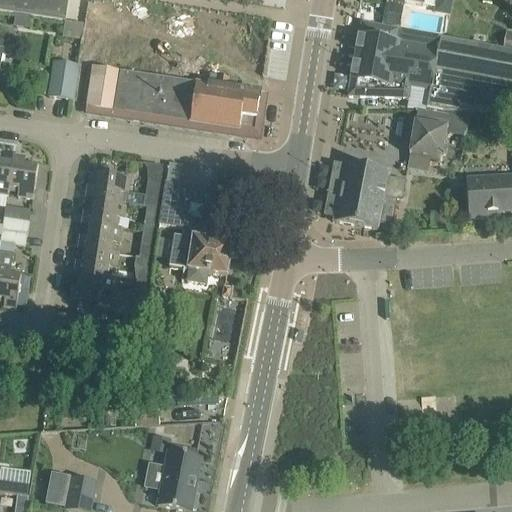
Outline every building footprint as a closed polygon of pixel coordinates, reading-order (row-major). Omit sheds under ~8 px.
[(0,0),(0,10),(66,20),(68,0),(0,0)] [(386,0),(437,10),(438,0),(386,0)] [(382,26),(382,28),(362,25),(348,98),(409,99),(410,91),(430,94),(426,111),(443,114),(511,115),(511,51),(505,50),(504,52),(399,31),(400,30),(382,26)] [(194,62),(166,58),(164,72),(192,76),(194,62)] [(73,103),(76,83),(78,67),(55,64),(49,99),(73,103)] [(189,124),(194,85),(93,70),(87,109),(189,124)] [(255,132),(261,95),(235,91),(236,82),(211,78),(210,87),(194,85),(189,124),(240,132),(240,130),(255,132)] [(470,122),(437,116),(418,112),(409,157),(442,163),(447,136),(466,140),(470,122)] [(13,162),(12,162),(0,160),(0,159),(1,156),(0,155),(0,196),(8,197),(8,193),(13,162)] [(19,194),(18,199),(33,202),(38,166),(25,164),(26,159),(13,158),(12,162),(13,162),(8,193),(19,194)] [(390,175),(345,166),(334,224),(378,232),(379,226),(392,228),(397,201),(402,202),(406,183),(389,179),(390,175)] [(122,196),(127,197),(130,181),(95,175),(93,189),(88,188),(86,201),(91,201),(91,200),(121,206),(121,204),(122,196)] [(511,178),(466,181),(469,221),(490,220),(490,216),(511,214),(511,178)] [(157,211),(160,185),(148,183),(144,209),(157,211)] [(179,188),(165,185),(158,227),(172,230),(183,231),(195,233),(213,235),(218,202),(207,200),(208,196),(179,192),(179,188)] [(126,205),(121,204),(121,206),(91,200),(91,201),(89,214),(84,213),(82,226),(87,226),(117,231),(117,230),(119,221),(124,221),(126,205)] [(448,211),(431,212),(431,229),(448,229),(448,211)] [(30,224),(10,221),(4,220),(2,228),(2,232),(28,236),(30,224)] [(153,237),(155,224),(145,222),(143,235),(153,237)] [(122,230),(117,230),(117,231),(87,226),(85,239),(80,238),(78,251),(83,251),(113,255),(114,254),(115,245),(120,246),(122,230)] [(194,241),(195,233),(183,231),(182,241),(175,240),(169,270),(190,273),(189,273),(227,279),(232,247),(194,241)] [(0,304),(4,305),(4,309),(16,311),(22,276),(11,274),(15,247),(26,249),(28,236),(2,232),(1,237),(0,244),(1,245),(0,249),(0,304)] [(151,249),(153,237),(143,235),(141,247),(151,249)] [(118,255),(114,254),(113,255),(83,251),(81,264),(77,263),(75,276),(79,276),(80,275),(110,280),(110,279),(111,270),(116,271),(118,255)] [(149,261),(136,259),(134,269),(147,270),(149,261)] [(114,280),(110,279),(110,280),(80,275),(79,276),(78,289),(73,288),(71,301),(106,306),(107,295),(112,295),(114,280)] [(147,296),(149,287),(136,284),(134,294),(147,296)] [(437,433),(436,398),(409,399),(409,434),(437,433)] [(159,426),(159,425),(159,408),(136,409),(136,427),(159,426)] [(50,469),(65,472),(67,456),(52,454),(50,469)] [(201,460),(168,454),(158,508),(178,511),(191,511),(192,511),(194,511),(196,511),(199,497),(194,497),(201,460)] [(0,495),(28,499),(29,488),(0,483),(0,480),(1,471),(0,470),(0,495)] [(90,511),(96,484),(73,479),(66,511),(90,511)]
